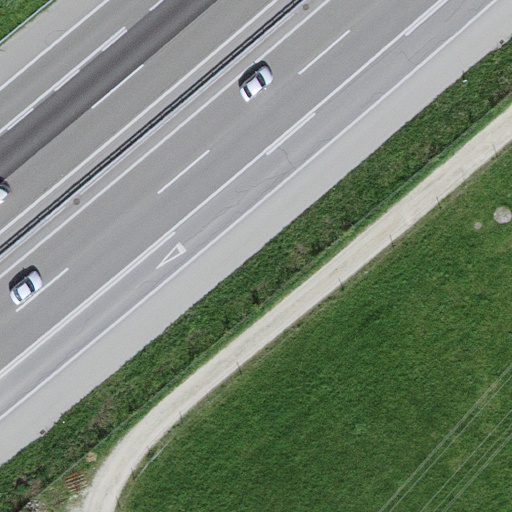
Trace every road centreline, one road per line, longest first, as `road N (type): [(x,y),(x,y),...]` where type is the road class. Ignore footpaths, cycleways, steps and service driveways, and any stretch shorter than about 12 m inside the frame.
road 1 (track): [(100,511),(121,462),(160,418),(511,122)]
road 2 (motorway): [(0,399),(244,187),(280,140),(327,48)]
road 3 (motorway): [(0,322),(327,48)]
road 4 (motorway): [(218,0),(0,183)]
